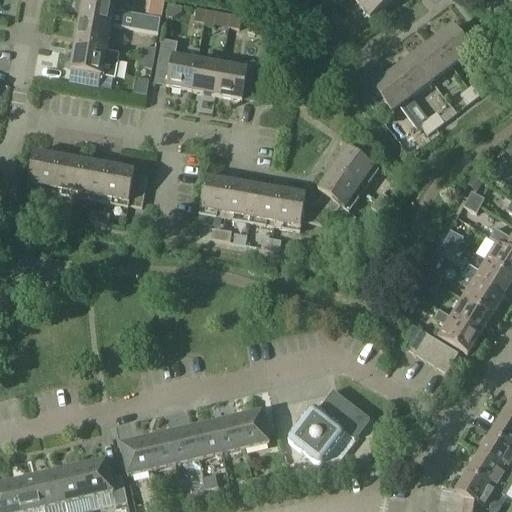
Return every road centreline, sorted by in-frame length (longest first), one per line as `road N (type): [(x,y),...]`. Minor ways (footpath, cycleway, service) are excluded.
road 1 (residential): [(0,439),(334,358),(451,426)]
road 2 (residential): [(0,167),(17,271),(85,271)]
road 3 (residential): [(170,139),(17,116)]
